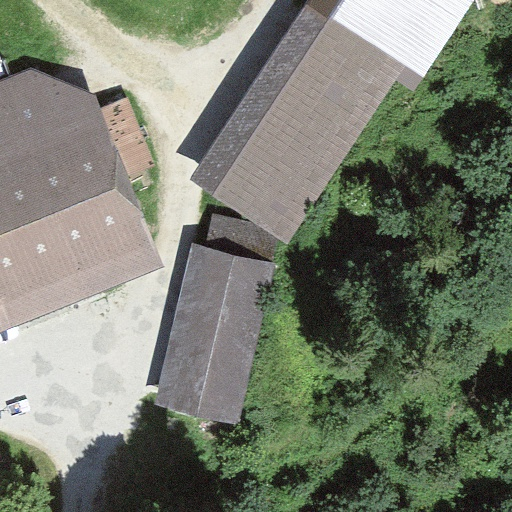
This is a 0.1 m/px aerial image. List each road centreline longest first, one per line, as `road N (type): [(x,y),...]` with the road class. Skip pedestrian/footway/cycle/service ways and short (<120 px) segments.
road 1 (track): [(57,0),(133,69),(163,76),(190,69),(272,0)]
road 2 (track): [(0,386),(44,374),(90,467),(82,511)]
